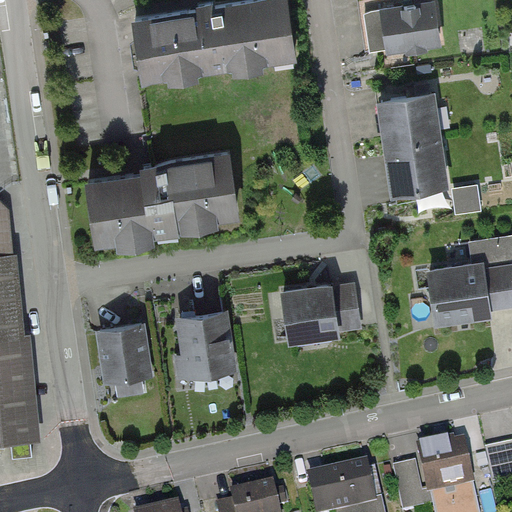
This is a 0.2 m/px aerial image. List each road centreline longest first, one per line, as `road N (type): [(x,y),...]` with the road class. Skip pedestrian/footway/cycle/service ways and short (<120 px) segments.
road 1 (residential): [(54,285),(316,243),(346,230),(351,205),(319,0)]
road 2 (residential): [(83,486),(511,392)]
road 3 (residential): [(54,285),(12,0)]
road 4 (residential): [(83,486),(54,285)]
road 5 (residential): [(96,0),(118,136)]
